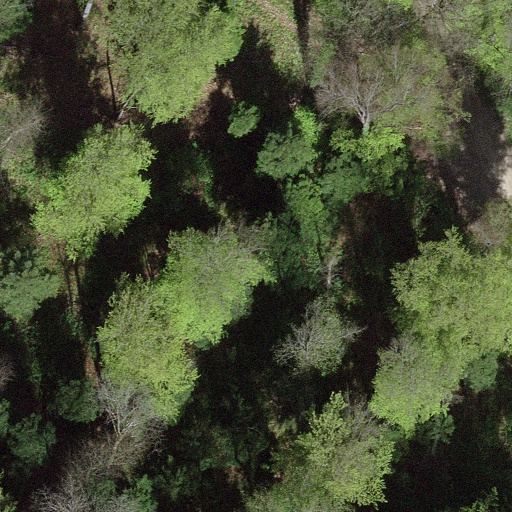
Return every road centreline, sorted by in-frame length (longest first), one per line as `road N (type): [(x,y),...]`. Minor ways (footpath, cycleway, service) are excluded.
road 1 (track): [(511,239),(280,0)]
road 2 (track): [(432,0),(511,209)]
